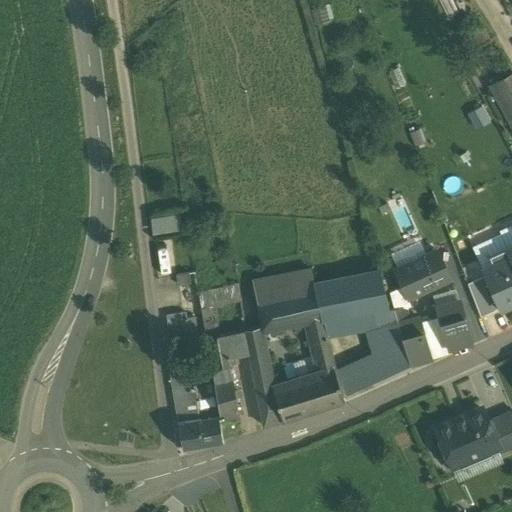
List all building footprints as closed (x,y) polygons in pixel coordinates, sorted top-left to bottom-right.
[(511,73),(489,86),(511,128),(511,73)] [(150,218),(152,234),(180,230),(177,213),(150,218)] [(490,256),(494,264),(482,269),(485,276),(500,309),(511,303),(511,256),(508,248),(490,256)] [(437,251),(396,269),(404,286),(409,298),(450,279),(437,251)] [(310,269),(252,281),(263,327),(306,318),(307,318),(321,315),(313,282),(310,269)] [(380,270),(313,282),(321,315),(323,321),(389,309),(389,308),(380,270)] [(186,273),(176,275),(178,285),(188,283),(186,273)] [(485,276),(467,284),(482,317),(500,309),(485,276)] [(252,281),(237,284),(240,301),(245,330),(261,327),(263,327),(252,281)] [(237,284),(198,293),(201,310),(240,301),(237,284)] [(389,292),(394,310),(407,307),(410,306),(407,299),(409,298),(404,286),(389,292)] [(460,301),(437,307),(440,317),(445,335),(449,350),(472,344),(460,301)] [(389,309),(323,321),(327,337),(366,330),(372,353),(335,370),(343,395),(410,365),(398,324),(394,310),(393,307),(389,308),(389,309)] [(407,307),(394,310),(398,324),(410,320),(407,307)] [(180,313),(166,315),(171,349),(185,348),(181,319),(180,313)] [(321,315),(307,318),(320,372),(334,368),(327,337),(323,321),(321,315)] [(465,318),(471,341),(481,338),(475,315),(465,318)] [(187,318),(181,319),(185,348),(199,346),(195,317),(187,318)] [(410,320),(398,324),(410,365),(431,359),(426,340),(421,322),(419,317),(410,320)] [(445,335),(440,317),(421,322),(426,340),(445,335)] [(269,369),(261,327),(245,330),(244,330),(249,353),(253,373),(254,373),(264,427),(285,420),(275,387),(274,388),(270,369),(269,369)] [(244,330),(217,336),(223,367),(212,370),(212,373),(214,382),(232,377),(228,358),(249,353),(244,330)] [(320,372),(288,383),(299,416),(345,401),(343,395),(335,370),(334,368),(320,372)] [(212,373),(203,374),(206,397),(215,396),(216,396),(214,382),(212,373)] [(203,374),(193,375),(196,398),(206,397),(203,374)] [(193,375),(171,377),(177,421),(199,418),(196,398),(193,375)] [(232,377),(214,382),(216,396),(220,418),(238,413),(232,377)] [(288,383),(275,387),(285,420),(299,416),(288,383)] [(206,397),(196,398),(199,418),(218,415),(215,396),(206,397)] [(481,409),(436,429),(445,450),(442,458),(445,465),(453,468),(497,449),(498,448),(487,422),(481,409)] [(511,410),(487,422),(498,448),(497,449),(500,455),(511,449),(511,410)] [(199,418),(177,421),(182,450),(223,443),(218,415),(199,418)]
